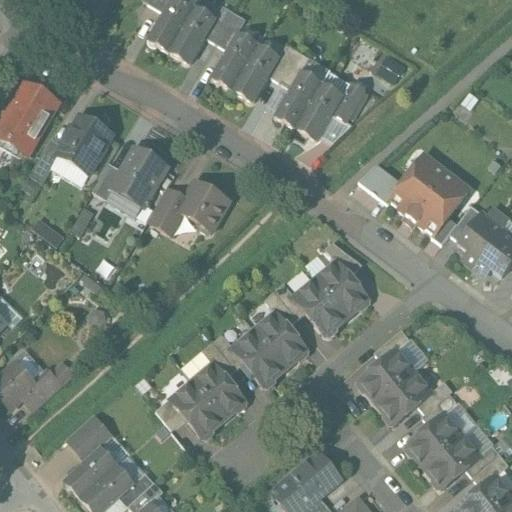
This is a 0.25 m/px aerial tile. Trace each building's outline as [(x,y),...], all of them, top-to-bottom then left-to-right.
[(147,0),(141,4),(162,17),(172,0),(173,0),(147,0)] [(172,0),(162,17),(148,40),(148,42),(149,45),(151,47),(154,48),(157,47),(169,54),(194,13),(173,0),(172,0)] [(223,11),(215,25),(205,42),(216,49),(234,18),(223,11)] [(194,13),(169,54),(181,62),(181,64),(182,66),(184,67),(186,68),(188,68),(190,67),(192,65),(205,42),(215,25),(194,13)] [(234,18),(216,49),(226,55),(236,38),(237,38),(245,24),(234,18)] [(226,55),(212,78),(211,80),(212,83),(214,85),(217,86),(220,85),(233,92),(257,50),(237,38),(236,38),(226,55)] [(286,49),(278,62),(279,63),(269,80),(279,86),(297,55),(286,49)] [(257,50),(233,92),(245,100),(245,102),(246,103),(248,105),(249,105),(251,105),(253,105),(255,103),(269,80),(279,63),(278,62),(257,50)] [(386,53),(375,70),(393,83),(405,66),(386,53)] [(297,55),(279,86),(289,92),(300,75),(300,76),(309,62),(297,55)] [(289,92),(276,116),(275,118),(276,120),(277,122),(279,123),(281,124),(284,123),(296,130),(321,88),(300,76),(300,75),(289,92)] [(350,87),(342,100),(342,101),(332,118),(346,126),(364,95),(350,87)] [(23,88),(10,110),(13,111),(10,116),(3,118),(4,120),(0,126),(0,143),(25,159),(56,108),(23,88)] [(321,88),(296,130),(308,137),(309,139),(309,141),(311,143),(313,143),(315,143),(317,142),(318,141),(332,118),(342,101),(342,100),(321,88)] [(271,112),(278,100),(266,93),(259,105),(271,112)] [(110,140),(77,120),(59,150),(54,159),(56,160),(57,157),(67,163),(65,165),(87,179),(97,163),(98,163),(104,153),(103,152),(110,140)] [(59,150),(50,144),(28,180),(40,187),(56,160),(54,159),(59,150)] [(147,161),(134,153),(121,175),(111,192),(112,193),(143,211),(165,174),(164,167),(157,163),(152,166),(146,162),(147,161)] [(401,188),(389,204),(390,205),(399,212),(398,213),(406,218),(405,219),(415,227),(416,226),(423,231),(424,230),(433,237),(434,238),(446,221),(467,193),(423,160),(401,188)] [(121,175),(109,168),(92,196),(106,204),(112,193),(111,192),(121,175)] [(376,169),(358,185),(387,208),(390,205),(389,204),(401,188),(376,169)] [(207,195),(195,187),(185,204),(177,217),(179,218),(199,229),(198,231),(198,235),(207,240),(211,239),(230,208),(216,200),(217,197),(208,193),(207,195)] [(169,195),(150,227),(168,237),(179,218),(177,217),(185,204),(169,195)] [(456,228),(449,238),(459,245),(480,217),(471,209),(456,228)] [(82,210),(72,234),(81,238),(92,215),(82,210)] [(459,245),(457,248),(467,256),(461,264),(473,273),(503,233),(502,233),(480,217),(459,245)] [(446,221),(434,238),(433,237),(431,241),(441,248),(449,238),(456,228),(446,221)] [(503,233),(473,273),(485,282),(491,273),(502,281),(511,270),(511,267),(511,226),(509,224),(502,233),(503,233)] [(58,248),(64,236),(49,228),(43,240),(58,248)] [(365,268),(334,245),(327,252),(337,265),(338,264),(351,280),(365,268)] [(351,280),(338,264),(337,265),(315,284),(346,321),(357,312),(362,312),(368,307),(370,302),(351,280)] [(346,321),(315,284),(295,300),(294,301),(307,316),(326,339),(329,339),(336,334),(336,330),(346,321)] [(295,300),(285,288),(274,297),(297,325),(307,316),(294,301),(295,300)] [(274,297),(263,306),(274,318),(276,317),(288,332),(297,325),(274,297)] [(288,332),(276,317),(274,318),(254,335),(285,373),(296,364),(301,364),(307,359),(307,355),(288,332)] [(285,373),(254,335),(233,352),(232,353),(244,367),(264,391),(268,391),(274,386),(275,382),(285,373)] [(400,335),(372,359),(380,368),(396,355),(397,356),(409,346),(400,335)] [(233,352),(222,338),(211,347),(235,375),(244,367),(232,353),(233,352)] [(235,375),(211,347),(201,355),(212,368),(213,367),(226,382),(235,375)] [(380,368),(358,387),(357,391),(362,397),(366,397),(375,408),(414,376),(397,356),(396,355),(380,368)] [(14,367),(0,379),(0,404),(9,415),(22,403),(36,391),(33,387),(14,367)] [(212,368),(191,385),(223,423),(234,414),(238,415),(244,410),(245,405),(226,382),(213,367),(212,368)] [(46,376),(33,387),(36,391),(22,403),(32,415),(59,390),(46,376)] [(414,376),(375,408),(384,419),(384,423),(389,429),(393,430),(416,411),(432,398),(431,397),(414,376)] [(191,385),(170,403),(186,422),(202,441),(206,441),(212,436),(212,432),(223,423),(191,385)] [(444,387),(431,397),(432,398),(416,411),(424,420),(449,399),(452,397),(444,387)] [(424,420),(421,422),(429,432),(444,419),(445,421),(458,410),(449,399),(424,420)] [(186,422),(170,403),(155,415),(171,435),(186,422)] [(429,432),(406,451),(405,455),(410,461),(415,461),(423,472),(461,440),(445,421),(444,419),(429,432)] [(91,420),(64,445),(83,465),(98,452),(99,452),(110,441),(91,420)] [(461,440),(423,472),(432,483),(432,487),(437,493),(442,494),(464,475),(480,462),(479,461),(461,440)] [(83,465),(64,482),(64,486),(65,489),(67,491),(69,492),(71,491),(81,502),(115,471),(99,452),(98,452),(83,465)] [(480,462),(464,475),(471,484),(499,461),(491,452),(479,461),(480,462)] [(320,458),(271,498),(282,511),(309,511),(320,503),(342,484),(320,458)] [(499,461),(471,484),(479,494),(494,482),(495,483),(508,472),(499,461)] [(115,471),(81,502),(90,511),(107,511),(118,502),(132,489),(132,488),(115,471)] [(144,477),(132,488),(132,489),(118,502),(126,511),(153,487),(144,477)] [(479,494),(457,511),(500,511),(511,503),(495,483),(494,482),(479,494)] [(153,487),(126,511),(144,511),(150,508),(162,497),(153,487)] [(327,511),(320,503),(309,511),(327,511)] [(364,511),(357,503),(347,511),(364,511)] [(511,511),(511,503),(500,511),(511,511)]
